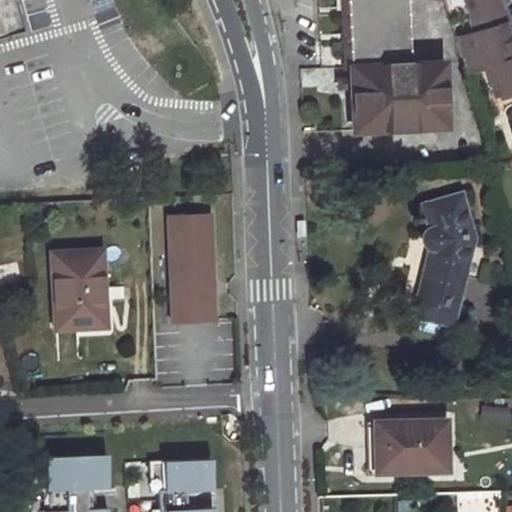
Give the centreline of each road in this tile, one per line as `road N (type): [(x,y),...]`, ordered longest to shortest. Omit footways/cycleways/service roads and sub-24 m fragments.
road 1 (secondary): [(276,393),(264,100)]
road 2 (residential): [(276,393),(0,405)]
